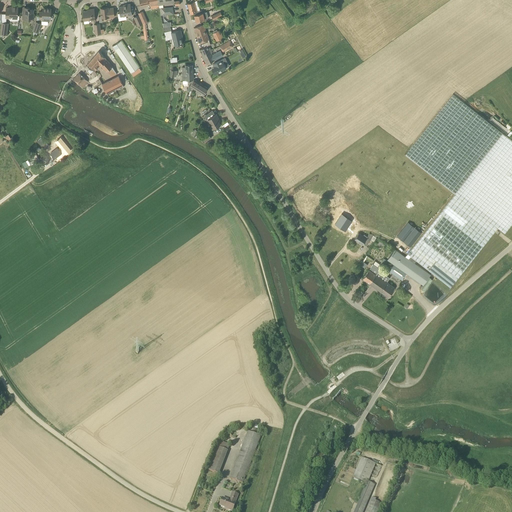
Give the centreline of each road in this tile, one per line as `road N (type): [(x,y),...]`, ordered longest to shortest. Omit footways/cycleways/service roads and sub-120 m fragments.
road 1 (unclassified): [(409,342),(339,292),(199,63),(181,0)]
road 2 (unclassified): [(178,511),(32,416),(0,373)]
road 3 (unclassified): [(313,511),(409,342)]
road 4 (unclassified): [(409,342),(511,247)]
